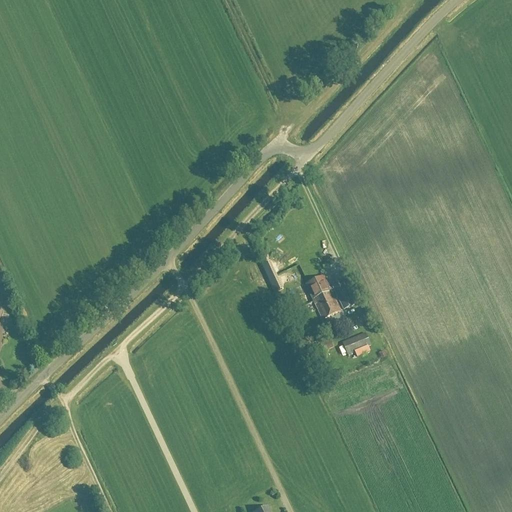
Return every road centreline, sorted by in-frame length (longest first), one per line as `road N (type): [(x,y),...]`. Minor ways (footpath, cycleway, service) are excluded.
road 1 (track): [(0,479),(48,418),(187,285),(304,156)]
road 2 (unclassified): [(165,264),(262,154),(282,148),(304,156),(318,148),(460,0)]
road 3 (track): [(248,45),(292,126),(410,0)]
road 4 (unknown): [(187,285),(291,511)]
road 5 (unclassified): [(41,380),(165,264)]
